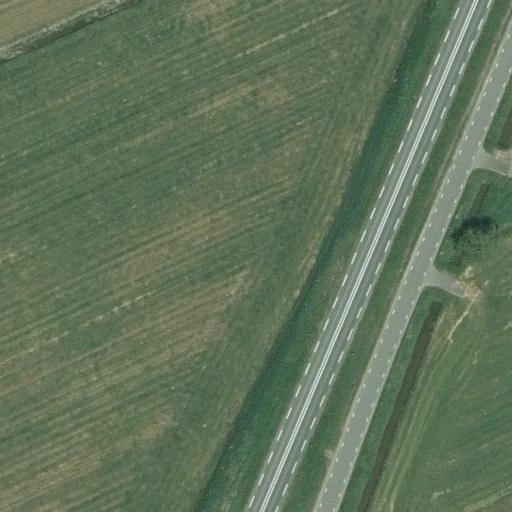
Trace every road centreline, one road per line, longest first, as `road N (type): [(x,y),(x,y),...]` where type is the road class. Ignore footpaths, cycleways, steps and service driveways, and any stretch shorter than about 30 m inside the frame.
road 1 (primary): [(267,511),(479,0)]
road 2 (unclassified): [(325,511),(511,47)]
